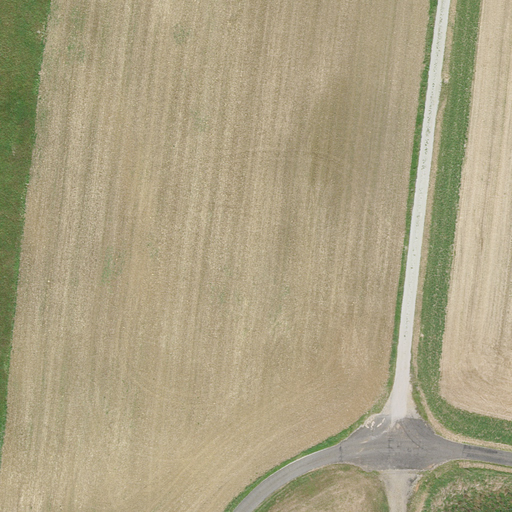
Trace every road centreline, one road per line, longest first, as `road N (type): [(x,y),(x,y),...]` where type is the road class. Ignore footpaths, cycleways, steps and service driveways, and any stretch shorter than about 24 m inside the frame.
road 1 (track): [(394,511),(394,444),(440,0)]
road 2 (residential): [(242,511),(302,464),(360,448),(394,444),(511,460)]
